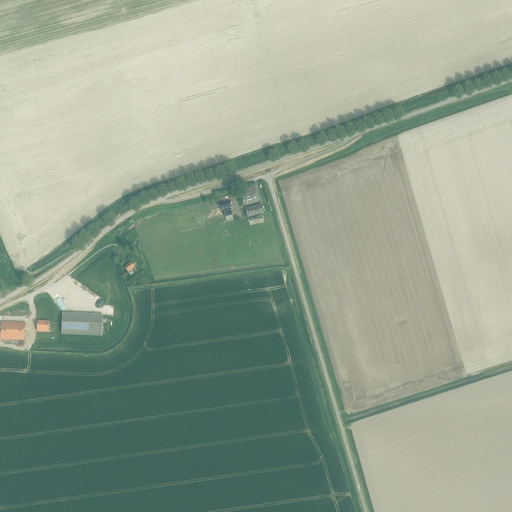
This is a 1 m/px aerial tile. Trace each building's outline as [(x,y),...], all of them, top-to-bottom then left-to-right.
[(221,211),(224,211),(225,214),(224,214),(225,218),(233,216),(232,212),(231,209),(232,209),(230,202),(219,205),(221,211)] [(245,210),(247,218),(248,218),(264,214),(262,206),(245,210)] [(132,269),(135,267),(132,263),(126,268),(132,277),(136,274),(132,269)] [(103,315),(62,313),(61,334),(102,336),(103,315)] [(25,341),(26,323),(2,322),(1,340),(25,341)] [(49,332),(50,322),(38,322),(38,331),(49,332)]
